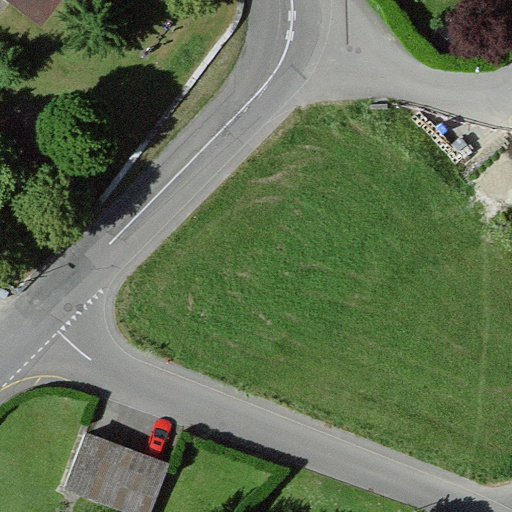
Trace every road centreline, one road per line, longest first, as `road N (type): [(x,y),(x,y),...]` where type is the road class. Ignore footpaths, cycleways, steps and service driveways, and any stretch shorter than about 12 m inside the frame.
road 1 (residential): [(472,511),(37,321)]
road 2 (residential): [(300,32),(37,321)]
road 3 (residential): [(511,73),(503,81),(421,79),(300,32)]
